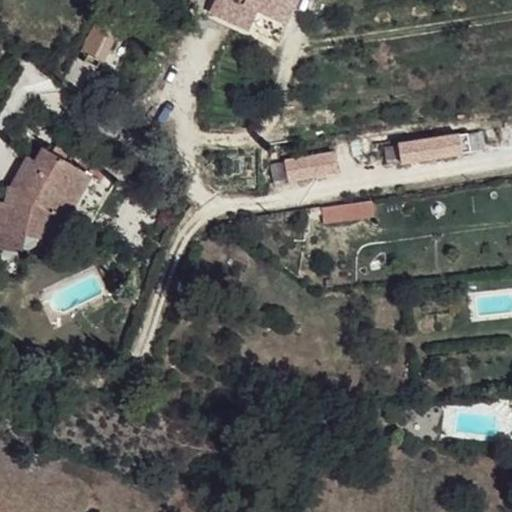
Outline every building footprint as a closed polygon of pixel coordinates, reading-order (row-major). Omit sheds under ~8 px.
[(133,0),(107,0),(100,14),(122,23),(133,0)] [(215,0),(211,9),(245,25),(254,7),(283,21),(294,0),(215,0)] [(254,7),(245,25),(274,39),(283,21),(254,7)] [(122,23),(100,14),(80,52),(102,63),(122,23)] [(97,178),(47,149),(40,161),(31,157),(17,186),(12,185),(9,205),(18,207),(14,233),(21,235),(60,241),(65,221),(71,225),(97,178)] [(100,173),(97,178),(71,225),(91,236),(116,189),(116,183),(115,178),(113,175),(110,174),(108,178),(100,173)] [(368,199),(318,210),(321,224),(354,217),(371,213),(368,199)] [(9,205),(4,204),(0,224),(0,250),(18,253),(21,235),(14,233),(18,207),(9,205)]
